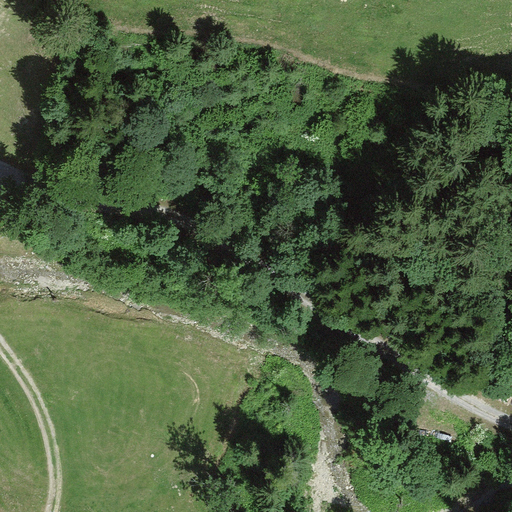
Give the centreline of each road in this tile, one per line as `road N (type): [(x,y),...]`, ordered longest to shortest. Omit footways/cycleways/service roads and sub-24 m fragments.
road 1 (track): [(0,170),(65,199),(227,240),(448,398),(511,424)]
road 2 (track): [(0,346),(31,391),(56,463),(53,511)]
